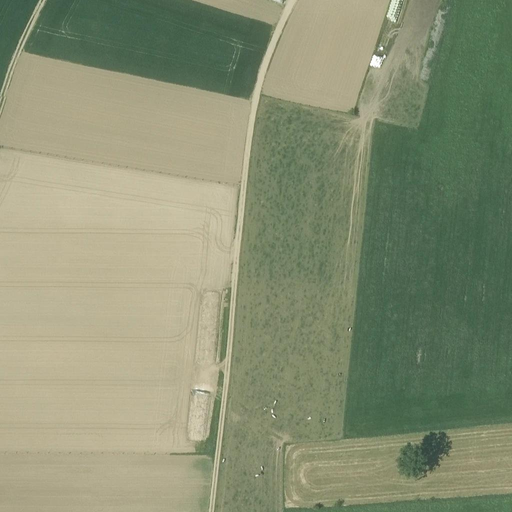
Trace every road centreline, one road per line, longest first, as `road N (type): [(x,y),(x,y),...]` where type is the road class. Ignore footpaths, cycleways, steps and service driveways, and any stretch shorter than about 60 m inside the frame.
road 1 (track): [(291,0),(249,142),(212,511)]
road 2 (track): [(45,0),(0,112)]
